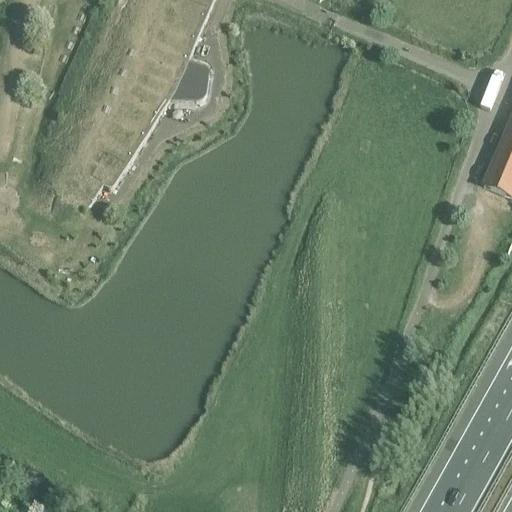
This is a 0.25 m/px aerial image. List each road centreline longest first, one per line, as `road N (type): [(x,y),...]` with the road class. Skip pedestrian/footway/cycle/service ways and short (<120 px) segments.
road 1 (unclassified): [(372,423),(511,66)]
road 2 (motorway): [(511,401),(449,511)]
